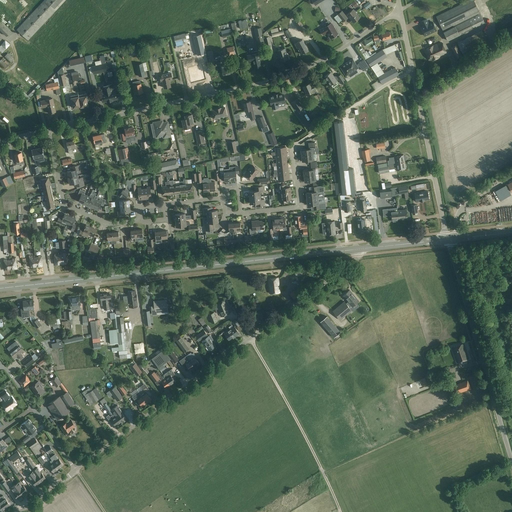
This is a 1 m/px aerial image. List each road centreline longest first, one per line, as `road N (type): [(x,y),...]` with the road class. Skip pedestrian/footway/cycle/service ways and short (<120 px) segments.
road 1 (residential): [(46,131),(281,80),(322,63),(399,10)]
road 2 (residential): [(76,470),(355,260),(356,249)]
road 3 (secondary): [(0,290),(356,249)]
road 4 (unclassified): [(511,462),(448,239)]
road 5 (track): [(249,339),(340,511)]
road 6 (residential): [(46,131),(67,207),(104,223),(140,223)]
road 7 (unclassified): [(448,239),(416,89)]
